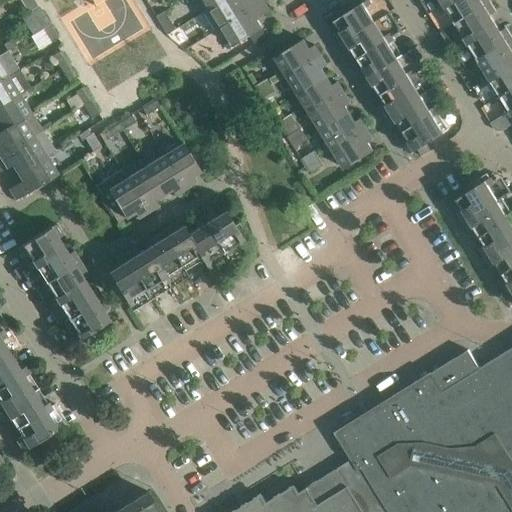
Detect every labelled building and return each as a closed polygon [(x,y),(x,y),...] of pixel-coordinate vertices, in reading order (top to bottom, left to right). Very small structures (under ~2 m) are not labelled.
[(34,0),(20,0),(28,12),(38,5),(34,0)] [(221,0),(210,7),(204,11),(215,29),(222,25),(262,0),(221,0)] [(257,17),(270,9),(263,0),(262,0),(222,25),(234,44),(250,34),(261,27),(262,26),(257,17)] [(335,31),(335,32),(342,41),(381,17),(370,0),(364,0),(358,4),(355,0),(348,0),(334,9),(338,17),(335,19),(340,28),(335,31)] [(450,25),(489,0),(448,0),(438,6),(450,25)] [(450,25),(461,43),(495,22),(490,14),(496,11),(489,0),(450,25)] [(165,9),(157,15),(168,33),(176,28),(165,9)] [(49,23),(41,11),(34,15),(42,28),(49,23)] [(381,17),(342,41),(348,52),(353,49),(358,57),(392,36),(381,17)] [(473,61),(511,37),(511,36),(506,27),(501,30),(495,22),(461,43),(473,61)] [(58,37),(49,23),(42,28),(50,42),(58,37)] [(261,27),(250,34),(255,42),(266,35),(261,27)] [(358,68),(358,69),(364,78),(404,54),(392,36),(358,57),(363,65),(358,68)] [(511,37),(473,61),(484,80),(511,62),(511,37)] [(270,77),(269,76),(256,84),(260,92),(274,83),(287,75),(321,54),(315,44),(310,47),(304,38),(268,60),(276,73),(270,77)] [(0,54),(0,79),(19,68),(8,49),(0,54)] [(68,63),(60,50),(53,55),(61,68),(68,63)] [(287,75),(299,93),(327,76),(322,67),(327,64),(321,54),(287,75)] [(404,54),(364,78),(371,88),(376,85),(381,93),(415,72),(404,54)] [(511,62),(484,80),(495,98),(511,87),(511,62)] [(68,63),(61,68),(69,81),(77,77),(68,63)] [(0,105),(20,93),(31,86),(19,68),(0,79),(0,105)] [(381,105),(387,115),(426,91),(415,72),(381,93),(386,102),(381,105)] [(344,91),(338,81),(332,84),(327,76),(299,93),(310,112),(344,91)] [(274,83),(260,92),(265,99),(278,91),(274,83)] [(91,100),(83,86),(75,91),(84,105),(91,100)] [(511,87),(495,98),(507,117),(511,114),(511,87)] [(310,112),(322,130),(350,112),(345,104),(350,101),(344,91),(310,112)] [(438,109),(426,91),(387,115),(393,125),(399,122),(404,130),(438,109)] [(20,93),(0,105),(0,126),(2,129),(0,129),(0,130),(31,112),(20,93)] [(155,98),(142,106),(146,114),(160,105),(155,98)] [(99,113),(91,100),(84,105),(92,117),(99,113)] [(409,138),(403,141),(404,142),(410,152),(444,131),(443,131),(448,128),(438,113),(440,112),(438,109),(404,130),(409,138)] [(34,135),(42,130),(31,112),(0,130),(0,155),(0,156),(34,135)] [(322,130),(333,149),(367,128),(360,117),(355,121),(350,112),(322,130)] [(118,121),(122,129),(136,121),(131,113),(118,121)] [(283,128),(296,120),(292,113),(278,121),(283,128)] [(296,120),(283,128),(288,136),(301,127),(296,120)] [(118,121),(104,130),(109,137),(122,129),(118,121)] [(85,137),(93,150),(101,146),(89,127),(79,133),(83,138),(85,137)] [(373,138),(367,128),(333,149),(345,168),(373,150),(368,141),(373,138)] [(34,135),(0,156),(7,166),(12,163),(17,171),(46,154),(34,135)] [(192,176),(201,171),(183,142),(178,145),(175,142),(164,149),(165,153),(164,154),(185,188),(195,181),(192,176)] [(306,165),(319,157),(315,149),(301,158),(306,165)] [(51,150),(46,154),(17,171),(22,180),(9,188),(16,198),(57,173),(48,157),(53,154),(51,150)] [(185,188),(164,154),(145,165),(163,194),(171,189),(174,194),(185,188)] [(319,157),(306,165),(310,172),(324,164),(319,157)] [(163,194),(145,165),(127,177),(148,210),(158,204),(155,199),(163,194)] [(138,217),(148,210),(127,177),(122,168),(95,185),(111,211),(119,206),(126,217),(135,212),(138,217)] [(491,176),(457,198),(462,207),(457,210),(458,210),(463,220),(497,199),(488,185),(494,181),(491,176)] [(497,199),(463,220),(469,229),(470,230),(475,227),(480,235),(511,215),(511,210),(506,214),(497,199)] [(213,210),(202,216),(227,256),(246,244),(225,210),(216,215),(213,210)] [(485,243),(480,246),(480,247),(486,257),(511,240),(511,222),(511,221),(511,220),(511,215),(480,235),(485,243)] [(208,267),(227,256),(202,216),(192,223),(195,228),(188,232),(183,224),(182,225),(208,267)] [(56,222),(22,243),(31,260),(26,262),(28,266),(62,245),(57,237),(62,233),(56,222)] [(161,231),(185,270),(202,260),(207,268),(208,267),(182,225),(174,230),(171,225),(161,231)] [(161,231),(151,237),(150,237),(154,242),(146,248),(167,282),(185,270),(161,231)] [(511,240),(486,257),(492,266),(493,267),(498,264),(503,272),(511,266),(511,240)] [(31,270),(39,284),(79,260),(73,250),(67,253),(62,245),(28,266),(31,270)] [(167,282),(146,248),(137,253),(134,248),(124,254),(148,293),(167,282)] [(148,293),(124,254),(114,260),(117,265),(108,271),(129,305),(148,293)] [(39,284),(51,303),(85,281),(80,273),(85,270),(79,260),(39,284)] [(26,262),(11,271),(14,275),(28,266),(26,262)] [(28,266),(14,275),(16,279),(26,273),(31,270),(28,266)] [(508,280),(503,284),(509,294),(511,291),(511,266),(503,272),(508,280)] [(51,303),(62,321),(102,297),(95,286),(90,290),(85,281),(51,303)] [(102,297),(62,321),(74,340),(108,319),(103,310),(108,307),(102,297)] [(0,360),(11,354),(1,338),(7,335),(5,332),(0,334),(0,360)] [(511,347),(480,367),(509,414),(470,438),(476,447),(494,436),(508,458),(511,455),(511,347)] [(431,371),(429,372),(470,438),(509,414),(480,367),(468,349),(431,372),(431,371)] [(11,354),(0,360),(0,385),(27,369),(25,365),(20,369),(11,354)] [(0,410),(33,390),(24,375),(29,372),(27,369),(0,385),(0,410)] [(452,449),(470,438),(429,372),(411,383),(441,431),(452,449)] [(411,383),(393,395),(417,433),(423,443),(441,431),(411,383)] [(33,390),(0,410),(0,413),(5,421),(5,422),(11,418),(16,427),(50,405),(48,402),(43,406),(33,390)] [(398,445),(417,433),(393,395),(374,406),(398,445)] [(15,438),(16,439),(22,449),(56,428),(46,412),(52,409),(50,405),(16,427),(21,435),(15,438)] [(334,431),(342,444),(365,430),(393,473),(411,461),(470,475),(500,482),(511,501),(511,464),(508,458),(494,436),(476,447),(470,438),(452,449),(441,431),(423,443),(417,433),(398,445),(374,406),(365,412),(334,431)] [(354,469),(366,489),(393,473),(365,430),(342,444),(357,467),(354,469)] [(442,511),(434,498),(411,461),(393,473),(366,489),(380,511),(442,511)] [(470,475),(411,461),(434,498),(470,475)] [(261,493),(230,511),(380,511),(366,489),(354,469),(343,476),(338,467),(307,486),(299,491),(294,484),(266,501),(265,499),(261,493)] [(434,498),(442,511),(451,511),(500,482),(470,475),(434,498)] [(451,511),(493,511),(511,501),(500,482),(451,511)] [(138,496),(134,491),(124,497),(133,511),(160,511),(147,490),(138,496)] [(133,511),(124,497),(114,503),(117,508),(111,511),(133,511)] [(493,511),(511,511),(511,501),(493,511)]
